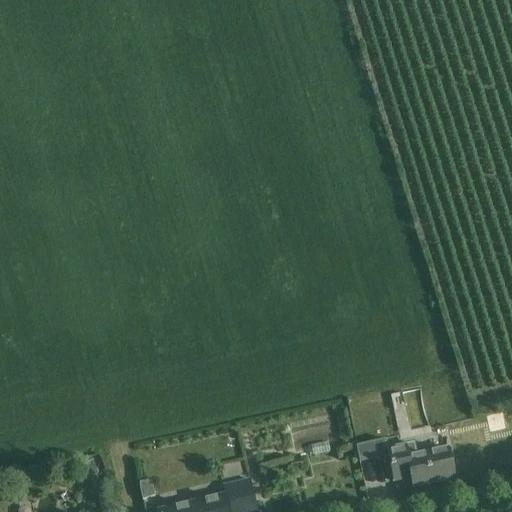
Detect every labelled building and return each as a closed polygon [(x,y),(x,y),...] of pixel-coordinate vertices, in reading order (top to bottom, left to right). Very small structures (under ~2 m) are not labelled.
[(385,442),(356,448),(360,465),(389,458),(390,463),(394,483),(411,479),(413,489),(454,480),(450,460),(448,450),(416,457),(413,446),(387,452),(385,442)] [(252,470),(254,478),(304,467),(302,459),(252,470)] [(151,482),(139,484),(143,501),(154,497),(151,482)] [(256,511),(253,498),(250,482),(224,488),(226,498),(168,511),(162,511),(256,511)] [(317,511),(311,487),(304,489),(307,501),(297,503),(299,511),(317,511)] [(118,511),(113,497),(98,502),(102,511),(118,511)]
